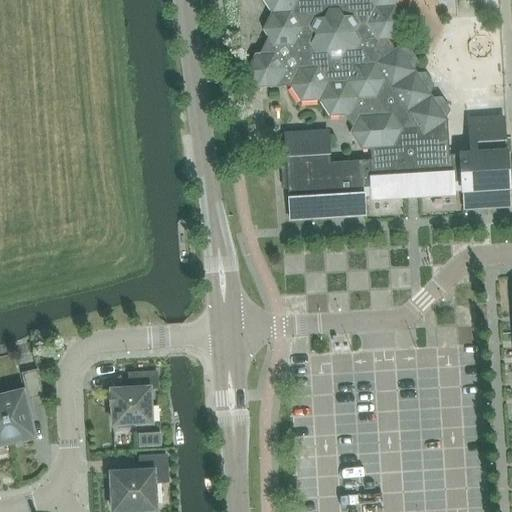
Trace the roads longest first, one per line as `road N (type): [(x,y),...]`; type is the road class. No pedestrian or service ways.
road 1 (tertiary): [(225,333),(184,0)]
road 2 (residential): [(0,510),(44,497),(64,478),(65,378),(79,349),(150,338)]
road 3 (residential): [(317,326),(400,320),(467,259),(511,255)]
road 4 (tertiary): [(237,511),(225,333)]
